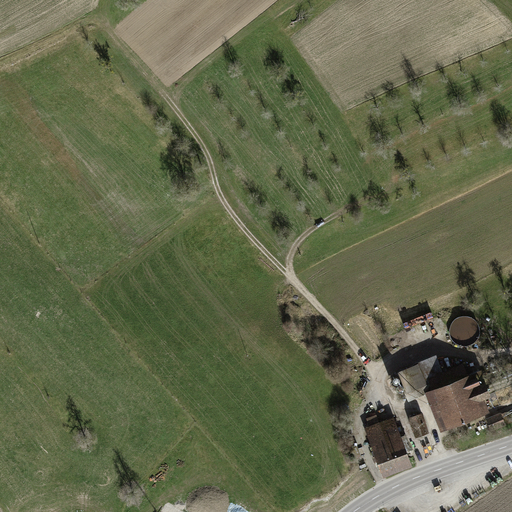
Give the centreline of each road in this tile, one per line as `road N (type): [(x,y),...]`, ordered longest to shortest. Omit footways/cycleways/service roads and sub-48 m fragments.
road 1 (track): [(292,278),(231,213),(203,146),(161,91)]
road 2 (tertiary): [(511,445),(409,480),(353,511)]
road 3 (track): [(374,372),(292,278)]
